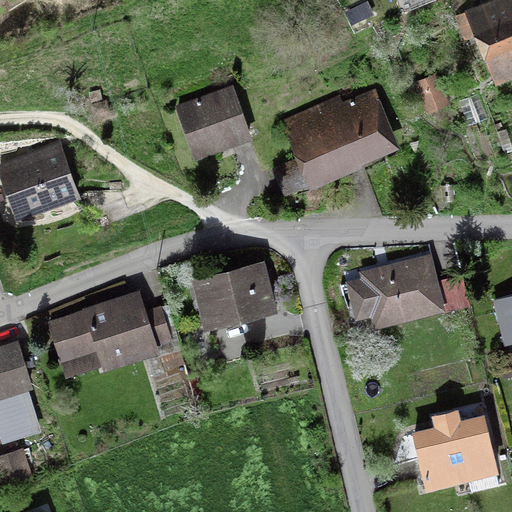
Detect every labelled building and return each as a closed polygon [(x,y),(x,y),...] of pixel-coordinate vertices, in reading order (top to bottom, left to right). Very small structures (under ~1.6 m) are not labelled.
[(511,0),(493,0),(468,10),(495,77),(511,70),(511,0)] [(361,87),(286,120),(312,177),(387,144),(361,87)] [(229,88),(181,105),(198,151),(246,134),(229,88)] [(59,153),(5,171),(20,215),(74,197),(59,153)] [(365,279),(348,283),(357,321),(377,316),(378,323),(442,307),(430,255),(363,271),(365,279)] [(263,260),(195,277),(206,322),(274,305),(263,260)] [(152,291),(54,324),(68,364),(108,351),(115,372),(173,353),(152,291)] [(511,295),(496,299),(506,339),(511,337),(511,295)] [(28,343),(0,351),(0,405),(44,392),(28,343)] [(494,421),(422,439),(435,490),(507,472),(494,421)] [(27,450),(0,459),(0,478),(5,495),(38,484),(27,450)]
